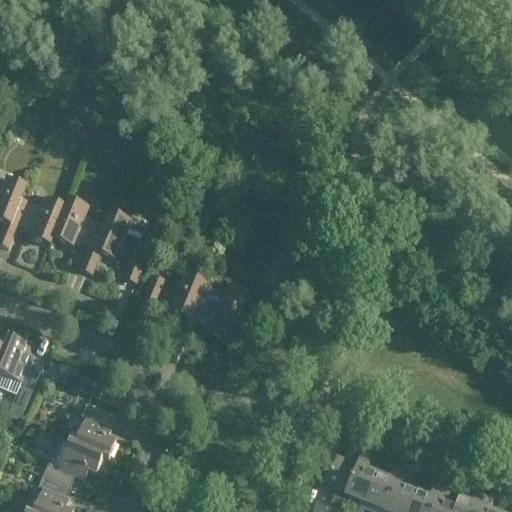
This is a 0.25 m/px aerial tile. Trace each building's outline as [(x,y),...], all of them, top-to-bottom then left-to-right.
[(21,203),(26,189),(5,181),(1,192),(0,191),(0,223),(4,225),(10,228),(20,202),(21,203)] [(65,210),(64,209),(44,201),(40,212),(26,207),(27,205),(21,203),(20,202),(10,228),(4,225),(0,233),(0,248),(8,252),(18,228),(31,234),(28,240),(49,249),(52,241),(65,210)] [(52,241),(72,249),(75,243),(88,249),(78,272),(91,278),(100,257),(94,254),(104,228),(97,226),(97,227),(83,222),(88,211),(67,202),(64,209),(65,210),(52,241)] [(272,209),(266,222),(281,228),(286,215),(272,209)] [(145,230),(110,215),(104,228),(94,254),(100,257),(114,263),(115,260),(129,266),(122,281),(135,287),(151,248),(139,243),(145,230)] [(188,323),(204,286),(203,286),(204,284),(183,276),(177,291),(164,285),(164,284),(151,278),(137,313),(150,319),(155,307),(168,312),(167,315),(181,320),(188,323)] [(227,344),(248,294),(227,285),(222,296),(209,291),(210,289),(204,286),(188,323),(181,320),(173,342),(186,347),(195,324),(209,329),(206,335),(227,344)] [(26,348),(8,340),(3,352),(0,359),(0,390),(15,397),(12,406),(24,411),(42,367),(31,362),(32,360),(22,355),(26,348)] [(66,368),(62,376),(74,381),(77,373),(66,368)] [(102,460),(107,462),(115,444),(107,441),(111,431),(108,430),(113,419),(85,407),(80,419),(85,421),(74,447),(102,459),(102,460)] [(74,447),(68,444),(59,441),(48,467),(47,467),(42,478),(70,490),(74,479),(83,483),(87,473),(95,477),(102,460),(102,459),(74,447)] [(328,510),(316,505),(312,511),(337,511),(344,497),(345,498),(365,448),(355,444),(347,463),(335,458),(323,488),(335,493),(328,510)] [(365,471),(373,452),(365,448),(345,498),(364,505),(377,476),(365,471)] [(391,472),(388,480),(377,476),(364,505),(380,511),(385,511),(401,476),(391,472)] [(405,487),(409,479),(401,476),(385,511),(408,511),(417,492),(405,487)] [(42,478),(37,490),(42,492),(33,511),(66,511),(64,511),(68,502),(66,500),(70,490),(42,478)] [(431,488),(428,497),(417,492),(408,511),(431,511),(440,492),(431,488)] [(445,504),(449,495),(440,492),(431,511),(455,511),(457,509),(455,508),(445,504)] [(478,511),(484,500),(475,496),(471,505),(459,500),(455,508),(457,509),(455,511),(478,511)] [(489,511),(492,503),(484,500),(478,511),(489,511)]
